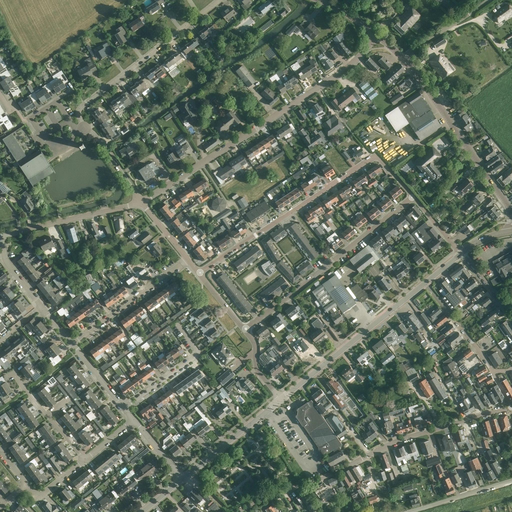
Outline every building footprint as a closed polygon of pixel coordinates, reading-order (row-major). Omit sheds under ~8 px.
[(153,0),(155,3),(144,10),(146,13),(149,11),(151,14),(152,15),(155,13),(155,12),(154,12),(160,8),(158,5),(163,2),(161,0),(153,0)] [(241,0),(244,3),(241,6),(245,11),(251,6),(249,4),(251,3),(249,1),(250,0),(241,0)] [(262,14),(273,6),(268,0),(267,0),(257,8),(262,14)] [(511,7),(509,3),(493,15),(499,23),(504,19),(506,21),(511,16),(511,7)] [(285,5),(281,8),(282,9),(278,12),(282,17),(286,14),(290,10),(285,5)] [(230,6),(221,14),(226,20),(232,16),(233,16),(236,14),(230,6)] [(398,22),(393,27),(402,34),(406,29),(409,27),(410,28),(421,16),(420,16),(420,15),(411,7),(407,11),(407,10),(399,18),(400,19),(398,22)] [(133,31),(143,25),(141,21),(145,19),(141,13),(136,15),(138,19),(129,25),(133,31)] [(311,23),(304,31),(312,39),(318,33),(313,27),(314,26),(311,23)] [(204,29),(212,39),(218,34),(220,37),(223,34),(215,24),(212,26),(211,24),(207,26),(204,28),(204,29)] [(127,41),(123,35),(126,33),(122,26),(116,30),(118,33),(114,35),(118,41),(115,43),(117,47),(127,41)] [(212,39),(204,29),(201,31),(200,31),(198,33),(198,34),(196,36),(197,37),(203,45),(206,44),(204,42),(208,39),(210,41),(212,39)] [(341,43),(337,36),(333,39),(337,45),(336,46),(345,57),(350,53),(342,42),(341,43)] [(436,49),(446,42),(443,36),(432,42),(436,49)] [(192,41),(188,44),(192,49),(193,49),(194,48),(199,44),(201,47),(203,45),(197,37),(195,39),(194,38),(191,41),(192,41)] [(114,55),(106,43),(103,45),(104,48),(97,52),(101,59),(108,55),(110,58),(114,56),(113,55),(114,55)] [(183,51),(181,53),(186,59),(188,57),(186,54),(188,53),(192,49),(188,44),(188,43),(185,45),(185,46),(182,49),(183,51)] [(92,51),(91,50),(88,45),(86,46),(92,57),(94,56),(93,55),(95,54),(93,51),(92,51)] [(333,61),(338,57),(331,48),(326,52),(333,61)] [(173,55),(170,57),(175,63),(179,59),(180,60),(181,58),(184,61),(186,59),(181,53),(179,54),(177,52),(173,55)] [(439,54),(429,62),(442,79),(454,70),(449,64),(444,57),(442,58),(439,54)] [(329,59),(327,60),(324,56),(319,59),(322,64),(327,70),(333,66),(329,59)] [(167,71),(168,73),(177,66),(175,63),(170,57),(168,60),(167,59),(164,62),(164,63),(162,65),(167,71)] [(387,70),(392,66),(383,57),(378,61),(387,70)] [(82,79),(92,74),(91,73),(97,70),(90,58),(84,61),(87,66),(78,71),(82,79)] [(375,72),(379,68),(370,58),(366,62),(375,72)] [(308,67),(312,73),(317,70),(316,67),(318,65),(314,59),(311,61),(311,60),(308,62),(310,65),(308,67)] [(0,64),(0,63),(0,72),(1,72),(3,75),(8,71),(5,67),(6,66),(3,62),(0,64)] [(155,67),(152,69),(158,78),(167,71),(162,65),(160,66),(158,64),(155,66),(155,67)] [(399,75),(405,69),(400,64),(383,79),(388,85),(396,78),(397,79),(400,76),(399,75)] [(243,65),(235,71),(248,88),(256,82),(243,65)] [(303,70),(307,77),(312,73),(308,67),(303,70)] [(149,72),(145,74),(147,76),(144,78),(152,89),(155,86),(152,83),(158,78),(152,69),(151,69),(149,71),(149,72)] [(307,77),(303,70),(297,74),(301,80),(307,77)] [(11,76),(8,71),(3,75),(4,77),(2,79),(3,80),(0,82),(3,87),(11,82),(8,77),(11,76)] [(54,79),(61,90),(66,87),(64,84),(65,83),(64,81),(67,79),(68,82),(68,81),(63,73),(55,79),(54,79)] [(282,83),(287,90),(292,86),(287,80),(284,75),(282,77),(285,81),(282,83)] [(404,80),(398,84),(400,88),(407,83),(410,87),(416,82),(410,75),(404,80)] [(287,80),(292,86),(297,83),(295,80),(297,79),(295,76),(293,76),(287,80)] [(138,82),(135,84),(135,85),(142,93),(148,88),(150,91),(152,89),(144,78),(142,80),(138,83),(138,82)] [(47,84),(50,90),(53,88),(56,93),(61,90),(54,79),(47,84)] [(365,80),(358,85),(370,101),(378,95),(365,80)] [(11,82),(3,87),(7,92),(9,90),(10,91),(12,90),(14,93),(20,89),(17,85),(16,85),(17,85),(14,86),(11,82)] [(287,90),(282,83),(277,87),(281,93),(287,90)] [(50,90),(47,84),(39,89),(41,92),(46,99),(51,96),(48,91),(50,90)] [(129,94),(135,102),(137,100),(133,95),(137,92),(140,96),(143,94),(142,93),(135,85),(132,87),(129,89),(131,93),(129,94)] [(269,101),(267,102),(271,106),(278,99),(267,88),(261,93),(269,101)] [(357,101),(361,98),(353,88),(337,101),(335,99),(331,102),(339,111),(354,98),(357,101)] [(46,99),(41,92),(39,89),(32,94),(34,97),(35,99),(38,98),(41,102),(46,99)] [(117,98),(122,104),(124,107),(125,107),(131,102),(133,104),(135,102),(129,94),(127,92),(125,94),(124,93),(121,95),(121,96),(118,98),(117,98)] [(423,98),(419,92),(407,100),(408,100),(385,115),(396,132),(409,124),(420,140),(441,126),(430,111),(431,110),(424,100),(424,101),(422,98),(423,98)] [(398,95),(394,97),(397,102),(403,98),(400,93),(398,95)] [(34,97),(32,94),(24,99),(26,101),(31,109),(36,106),(33,101),(35,99),(34,97)] [(109,105),(108,105),(120,120),(122,118),(117,113),(118,112),(119,113),(121,111),(121,110),(124,107),(122,104),(117,98),(115,100),(114,100),(110,103),(112,104),(110,106),(109,105)] [(221,107),(216,100),(212,102),(218,109),(221,107)] [(26,101),(22,104),(20,102),(21,102),(20,101),(18,103),(23,111),(25,110),(26,112),(31,109),(26,101)] [(195,120),(197,119),(187,103),(180,108),(184,113),(180,116),(184,123),(188,120),(190,123),(192,122),(193,123),(194,124),(196,122),(196,121),(195,120)] [(312,108),(309,110),(312,114),(314,118),(315,119),(317,117),(318,118),(321,116),(324,114),(317,103),(311,107),(312,108)] [(465,111),(464,112),(462,108),(457,111),(460,114),(457,116),(467,131),(473,127),(469,122),(471,120),(470,118),(465,111)] [(99,122),(107,116),(104,112),(101,114),(98,110),(92,113),(94,116),(97,120),(98,119),(99,122)] [(234,127),(240,122),(231,110),(226,114),(227,114),(216,123),(224,133),(233,126),(234,127)] [(306,118),(301,110),(296,112),(302,121),(306,118)] [(5,112),(0,115),(0,125),(3,123),(8,130),(7,131),(14,127),(14,126),(13,126),(7,115),(2,118),(0,116),(5,113),(5,112)] [(107,116),(99,122),(101,125),(100,125),(103,129),(102,129),(104,132),(111,128),(114,125),(112,122),(111,123),(108,119),(109,119),(107,116)] [(322,125),(325,129),(324,130),(328,136),(342,126),(335,116),(330,120),(330,119),(322,125)] [(290,128),(288,124),(282,128),(291,140),(293,139),(289,132),(294,129),(292,126),(290,128)] [(111,128),(104,132),(107,136),(108,139),(111,137),(112,140),(113,140),(120,135),(114,125),(111,128)] [(291,140),(282,128),(277,132),(281,138),(283,136),(287,142),(288,142),(291,146),(293,144),(290,140),(291,140)] [(303,129),(298,132),(302,138),(310,149),(314,146),(310,140),(310,139),(307,135),(303,129)] [(315,130),(311,133),(314,137),(315,137),(314,138),(318,143),(322,141),(323,144),(328,141),(321,131),(317,133),(315,130)] [(16,160),(25,154),(11,134),(3,139),(16,160)] [(272,135),(266,138),(273,148),(278,144),(272,135)] [(181,159),(187,155),(185,151),(187,150),(187,148),(189,147),(187,142),(187,140),(185,140),(182,136),(177,140),(182,148),(176,152),(180,158),(181,159)] [(215,138),(207,143),(206,142),(203,144),(204,146),(203,146),(208,152),(219,144),(219,145),(223,142),(221,139),(219,140),(217,137),(215,138)] [(314,137),(310,139),(310,140),(314,146),(318,143),(314,138),(315,137),(314,137)] [(273,148),(266,138),(261,142),(265,148),(268,147),(270,150),(273,148)] [(137,147),(134,142),(132,144),(131,143),(119,151),(123,157),(127,154),(128,155),(128,154),(130,157),(136,153),(136,150),(135,149),(137,147)] [(256,145),(260,152),(265,148),(261,142),(256,145)] [(256,145),(251,149),(253,152),(255,155),(256,157),(256,158),(257,159),(260,158),(257,154),(258,153),(260,152),(256,145)] [(171,164),(180,158),(176,152),(173,146),(169,149),(172,153),(170,154),(168,151),(165,152),(164,154),(166,157),(171,164)] [(359,146),(356,148),(355,147),(352,149),(354,153),(352,154),(353,157),(357,155),(357,157),(364,153),(359,146)] [(497,155),(494,150),(496,149),(494,146),(492,147),(483,154),(488,161),(497,155)] [(435,180),(441,175),(432,165),(441,157),(433,148),(427,153),(426,151),(414,162),(430,181),(433,179),(435,180)] [(251,149),(245,152),(247,155),(246,155),(251,163),(252,162),(252,161),(256,158),(256,157),(255,155),(253,152),(251,149)] [(25,154),(16,160),(20,165),(19,166),(33,187),(34,187),(33,185),(40,181),(54,172),(55,173),(52,167),(51,166),(41,151),(41,152),(42,153),(29,161),(25,154)] [(345,151),(341,154),(347,160),(350,157),(345,151)] [(489,169),(501,160),(504,158),(500,153),(498,155),(498,156),(486,164),(489,169)] [(235,159),(241,167),(247,163),(242,155),(235,159)] [(307,156),(299,161),(302,165),(307,161),(310,165),(312,163),(307,156)] [(235,159),(229,163),(230,164),(234,171),(235,171),(238,169),(241,173),(244,172),(241,167),(235,159)] [(502,161),(501,160),(489,169),(493,174),(497,171),(496,171),(504,165),(502,161)] [(138,171),(138,174),(142,181),(144,182),(145,181),(146,181),(147,182),(149,183),(152,180),(153,178),(152,177),(155,175),(155,174),(160,171),(158,167),(157,166),(156,167),(153,162),(149,165),(148,164),(138,171),(139,171),(138,171)] [(320,167),(326,177),(334,172),(327,162),(320,167)] [(223,168),(229,177),(236,172),(235,171),(234,171),(230,164),(223,168)] [(378,165),(372,168),(376,174),(379,172),(380,173),(382,171),(378,165)] [(508,183),(511,179),(511,166),(507,171),(502,175),(497,180),(503,187),(508,183)] [(224,180),(229,177),(223,168),(218,172),(217,171),(213,173),(221,185),(225,182),(224,180)] [(372,168),(367,172),(371,178),(373,177),(373,176),(376,174),(372,168)] [(363,174),(358,178),(361,183),(364,181),(365,182),(367,181),(363,174)] [(311,178),(316,185),(321,181),(317,175),(311,178)] [(316,185),(311,178),(306,182),(310,189),(316,185)] [(358,178),(352,182),(356,188),(359,186),(358,186),(361,183),(358,178)] [(199,182),(203,189),(209,185),(205,179),(199,182)] [(472,182),(471,182),(468,179),(459,187),(456,184),(451,189),(454,192),(455,191),(457,193),(458,192),(462,196),(464,193),(465,194),(474,185),(473,184),(473,183),(472,182)] [(0,188),(4,195),(11,190),(0,181),(0,188)] [(198,192),(203,189),(199,182),(193,186),(198,192)] [(310,189),(306,182),(301,186),(305,192),(310,189)] [(395,187),(393,189),(398,196),(402,192),(397,186),(395,182),(392,184),(395,187)] [(343,188),(347,194),(353,191),(348,184),(343,188)] [(184,192),(189,200),(192,198),(195,197),(193,195),(194,195),(190,188),(184,192)] [(343,188),(337,192),(342,198),(343,200),(348,196),(347,194),(343,188)] [(291,192),(296,198),(301,195),(297,189),(291,192)] [(393,189),(391,191),(388,189),(386,191),(388,194),(389,193),(394,199),(398,196),(393,189)] [(35,208),(29,199),(31,197),(27,190),(22,193),(25,197),(20,201),(29,212),(35,208)] [(179,197),(177,198),(177,200),(179,202),(181,204),(182,205),(186,202),(189,200),(184,192),(178,196),(179,197)] [(291,192),(286,196),(290,202),(296,198),(291,192)] [(479,193),(464,208),(468,212),(475,204),(477,206),(480,204),(485,200),(479,193)] [(333,204),(332,204),(334,206),(337,204),(336,202),(338,200),(334,194),(328,198),(333,204)] [(385,199),(383,201),(388,207),(392,204),(388,198),(388,197),(385,194),(383,196),(385,199)] [(286,196),(281,199),(285,206),(290,202),(286,196)] [(243,197),(237,201),(242,209),(249,205),(243,197)] [(265,201),(260,205),(266,214),(271,210),(266,203),(268,201),(266,197),(263,199),(265,201)] [(192,205),(194,208),(201,203),(198,198),(195,200),(196,202),(192,205)] [(218,198),(213,201),(212,206),(215,211),(220,212),(225,209),(226,204),(223,199),(218,198)] [(327,211),(331,218),(335,215),(329,207),(332,204),(333,204),(328,198),(323,202),(327,208),(329,210),(327,211)] [(359,199),(355,202),(358,207),(362,203),(364,202),(362,199),(361,198),(359,199)] [(487,210),(495,203),(491,198),(483,205),(487,210)] [(285,206),(281,199),(275,203),(280,209),(285,206)] [(383,201),(380,202),(378,200),(376,202),(378,205),(379,205),(384,210),(388,207),(383,201)] [(343,204),(341,201),(338,204),(340,207),(341,206),(344,210),(346,209),(343,204)] [(160,209),(164,215),(170,210),(166,204),(165,205),(160,209)] [(313,208),(319,216),(322,214),(323,215),(323,214),(327,220),(328,220),(330,218),(331,218),(327,211),(325,213),(323,210),(319,204),(313,208)] [(373,209),(371,210),(376,217),(380,213),(376,207),(374,204),(371,205),(373,209)] [(191,212),(190,210),(194,208),(192,205),(188,207),(185,209),(187,212),(189,213),(191,212)] [(260,205),(255,208),(262,217),(266,214),(260,205)] [(414,228),(416,230),(425,222),(424,221),(417,227),(409,217),(411,215),(416,221),(418,219),(417,218),(422,214),(415,205),(410,209),(405,213),(406,214),(404,216),(412,225),(414,228)] [(484,218),(490,214),(495,220),(496,219),(498,221),(501,218),(500,216),(501,215),(495,207),(489,212),(487,210),(482,215),(484,218)] [(255,208),(251,211),(257,220),(262,217),(255,208)] [(316,218),(319,216),(313,208),(308,212),(305,215),(310,223),(316,218)] [(232,213),(230,209),(223,214),(225,217),(232,213)] [(170,210),(164,215),(168,220),(174,215),(170,210)] [(371,210),(369,212),(366,210),(364,212),(367,215),(367,214),(372,220),(376,217),(371,210)] [(235,211),(228,216),(231,220),(238,215),(235,211)] [(252,224),(257,220),(251,211),(246,214),(252,224)] [(359,216),(357,218),(362,224),(366,221),(362,215),(363,215),(360,211),(358,213),(359,216)] [(121,233),(120,232),(123,232),(123,229),(124,228),(123,216),(114,217),(114,221),(115,221),(116,234),(121,233)] [(230,228),(227,223),(231,220),(228,216),(220,221),(223,225),(226,229),(227,231),(230,228)] [(357,218),(355,219),(352,216),(351,218),(353,221),(358,227),(362,224),(357,218)] [(402,216),(398,219),(403,226),(405,224),(408,226),(410,225),(407,221),(406,222),(402,216)] [(171,223),(175,228),(181,224),(177,219),(171,223)] [(401,228),(403,226),(398,219),(397,220),(396,219),(394,221),(395,222),(394,223),(398,229),(397,229),(400,233),(402,231),(401,228)] [(416,230),(411,234),(416,240),(417,240),(416,241),(422,248),(422,249),(423,248),(427,245),(428,245),(428,246),(429,247),(430,247),(433,252),(439,247),(440,248),(442,246),(442,244),(445,242),(444,241),(442,239),(438,235),(438,234),(432,227),(431,229),(425,222),(416,230)] [(89,225),(94,235),(96,241),(105,236),(107,239),(112,237),(107,226),(102,229),(103,231),(101,232),(100,230),(98,231),(94,223),(89,225)] [(237,228),(241,235),(247,231),(241,223),(239,225),(240,226),(237,228)] [(181,224),(175,228),(179,234),(185,229),(181,224)] [(290,231),(292,234),(290,235),(290,236),(298,230),(294,224),(288,229),(286,230),(288,233),(290,231)] [(347,228),(345,230),(351,237),(355,233),(350,228),(351,227),(348,224),(346,226),(347,228)] [(395,231),(390,225),(386,229),(391,235),(393,234),(396,236),(399,233),(396,230),(395,231)] [(73,228),(66,230),(69,240),(74,239),(75,241),(80,240),(78,233),(77,234),(76,231),(77,231),(75,226),(72,227),(73,228)] [(318,226),(313,230),(320,239),(325,235),(319,227),(318,226)] [(241,235),(237,228),(236,229),(235,227),(231,230),(232,232),(231,232),(235,239),(241,235)] [(282,227),(276,231),(281,237),(283,235),(285,236),(287,234),(282,227)] [(467,227),(462,230),(466,235),(471,231),(467,227)] [(132,240),(140,234),(139,233),(139,234),(138,233),(138,232),(135,228),(127,235),(130,239),(131,238),(132,240)] [(382,232),(386,238),(386,239),(388,242),(390,240),(389,237),(391,235),(386,229),(382,232)] [(202,230),(199,232),(197,233),(200,236),(201,235),(203,236),(200,238),(202,240),(206,237),(204,234),(205,233),(202,230)] [(294,237),(296,239),(302,235),(298,230),(290,236),(292,238),(294,237)] [(345,230),(343,232),(340,230),(338,232),(341,235),(342,235),(347,240),(351,237),(345,230)] [(271,235),(275,241),(277,242),(279,241),(278,239),(281,237),(276,231),(271,235)] [(140,234),(132,240),(134,242),(136,241),(140,246),(143,244),(144,244),(151,238),(151,237),(151,236),(149,233),(148,233),(147,232),(142,236),(140,234)] [(182,237),(186,242),(192,237),(188,232),(182,237)] [(330,236),(339,246),(343,243),(334,233),(330,236)] [(411,234),(408,236),(414,244),(414,245),(419,251),(422,248),(416,241),(417,240),(416,240),(411,234)] [(222,239),(226,245),(232,241),(227,235),(222,239)] [(265,248),(271,244),(271,243),(273,242),(268,235),(260,241),(265,248)] [(296,239),(298,242),(296,244),(298,246),(306,240),(302,235),(296,239)] [(378,235),(374,238),(380,247),(381,247),(386,243),(383,240),(383,241),(378,235)] [(50,236),(38,242),(43,251),(44,251),(43,250),(51,245),(52,247),(54,246),(55,247),(57,245),(60,250),(64,248),(60,240),(55,242),(56,242),(53,243),(50,236)] [(90,238),(88,238),(87,236),(82,237),(84,245),(89,243),(89,242),(91,241),(90,238)] [(335,250),(339,246),(330,236),(326,239),(335,250)] [(192,237),(186,242),(190,247),(196,243),(192,237)] [(374,238),(370,242),(374,248),(372,250),(376,255),(378,253),(377,251),(378,250),(378,249),(380,247),(379,245),(374,238)] [(221,249),(226,245),(222,239),(216,242),(221,249)] [(302,247),(304,250),(310,246),(306,240),(298,246),(300,248),(302,247)] [(156,244),(154,241),(146,247),(149,250),(150,249),(157,257),(163,252),(157,244),(156,244)] [(265,248),(269,255),(276,251),(271,244),(265,248)] [(353,265),(359,272),(370,263),(372,265),(376,261),(377,262),(379,259),(368,245),(365,247),(349,260),(353,265)] [(193,251),(197,256),(203,251),(199,246),(193,251)] [(251,251),(257,258),(263,254),(257,246),(251,251)] [(304,250),(306,253),(304,254),(306,256),(313,251),(310,246),(304,250)] [(203,251),(197,256),(202,261),(208,257),(203,251)] [(251,251),(245,255),(251,262),(257,258),(251,251)] [(280,258),(276,251),(269,255),(274,262),(280,258)] [(308,255),(310,258),(308,259),(310,262),(312,260),(318,256),(313,251),(306,256),(306,257),(308,255)] [(511,275),(511,251),(493,262),(504,280),(511,275)] [(418,254),(413,258),(418,264),(426,258),(421,252),(420,253),(420,252),(417,254),(418,254)] [(245,255),(240,259),(246,267),(251,262),(245,255)] [(27,261),(29,260),(27,257),(26,259),(24,256),(18,261),(21,266),(27,261)] [(404,275),(409,271),(407,268),(410,266),(404,257),(400,260),(401,261),(396,265),(398,267),(404,275)] [(238,272),(246,267),(240,259),(234,264),(237,268),(236,269),(238,272)] [(282,272),(287,266),(281,260),(276,265),(282,272)] [(305,263),(302,265),(307,271),(312,267),(308,261),(307,261),(306,260),(304,262),(305,263)] [(27,261),(21,266),(26,271),(32,266),(27,261)] [(269,261),(261,265),(262,268),(264,270),(264,271),(265,272),(267,274),(270,276),(276,270),(273,266),(276,264),(274,263),(272,265),(269,261)] [(48,267),(43,271),(46,274),(51,270),(50,270),(53,268),(51,265),(49,267),(48,267)] [(135,274),(130,267),(129,265),(126,267),(133,277),(136,275),(135,274)] [(302,265),(299,267),(298,266),(296,268),(297,269),(301,275),(307,271),(302,265)] [(467,280),(471,276),(466,270),(462,265),(450,274),(454,280),(462,273),(467,280)] [(32,266),(26,271),(30,276),(36,271),(32,266)] [(282,272),(288,279),(294,273),(287,266),(282,272)] [(387,269),(394,278),(397,276),(399,279),(404,275),(398,267),(393,271),(390,267),(387,269)] [(150,276),(145,269),(139,273),(144,281),(150,276)] [(9,280),(6,276),(7,276),(3,271),(0,272),(0,285),(4,282),(5,283),(9,280)] [(36,271),(30,276),(34,281),(40,276),(36,271)] [(217,280),(221,286),(229,279),(223,272),(220,274),(221,276),(217,280)] [(296,272),(294,273),(288,279),(293,284),(300,278),(296,272)] [(133,277),(126,281),(132,289),(138,285),(135,281),(139,278),(136,275),(133,277)] [(322,284),(343,313),(356,303),(335,275),(322,284)] [(277,282),(282,289),(288,285),(282,277),(277,282)] [(377,280),(378,282),(385,291),(390,288),(383,278),(383,279),(381,277),(377,280)] [(493,286),(500,282),(498,277),(491,281),(493,286)] [(221,286),(226,291),(234,285),(229,279),(221,286)] [(458,290),(464,297),(469,294),(467,291),(469,290),(469,291),(478,285),(474,279),(465,286),(463,288),(462,287),(459,289),(458,290)] [(41,290),(48,284),(47,282),(45,283),(43,280),(37,285),(41,290)] [(457,291),(458,290),(459,289),(462,287),(465,284),(461,280),(453,286),(457,291)] [(457,291),(455,293),(450,287),(451,287),(451,286),(450,284),(449,284),(448,285),(445,281),(440,285),(447,294),(443,297),(453,310),(466,299),(464,297),(458,290),(457,291)] [(170,286),(174,292),(179,288),(175,282),(170,286)] [(282,289),(277,282),(271,286),(276,294),(282,289)] [(371,287),(366,291),(359,282),(350,290),(360,303),(367,297),(366,296),(368,294),(374,301),(379,296),(374,290),(373,290),(371,287)] [(123,296),(118,290),(113,283),(111,284),(113,287),(110,289),(111,291),(118,300),(123,296)] [(48,284),(41,290),(45,295),(51,290),(47,285),(49,284),(48,284)] [(226,291),(231,297),(238,291),(234,285),(226,291)] [(322,285),(312,292),(326,312),(328,311),(331,314),(327,317),(329,320),(331,319),(336,324),(346,317),(343,313),(322,285)] [(118,290),(123,296),(128,292),(123,286),(118,290)] [(174,292),(170,286),(165,289),(169,295),(174,292)] [(264,291),(270,299),(276,294),(271,286),(264,291)] [(3,297),(11,291),(7,287),(3,290),(0,287),(0,295),(1,295),(3,297)] [(160,293),(164,299),(167,302),(171,298),(169,295),(165,289),(160,293)] [(476,300),(485,293),(481,289),(472,295),(473,296),(471,298),(473,300),(475,299),(476,300)] [(51,290),(45,295),(49,299),(55,295),(51,290)] [(11,291),(3,297),(5,300),(3,301),(6,305),(13,301),(11,298),(14,295),(11,291)] [(118,300),(111,291),(106,295),(113,303),(118,300)] [(231,297),(236,303),(243,297),(238,291),(231,297)] [(270,299),(264,291),(258,296),(260,299),(262,298),(265,303),(270,299)] [(61,298),(57,293),(55,295),(49,299),(53,305),(59,300),(61,298)] [(105,293),(102,295),(104,297),(105,299),(103,301),(108,307),(113,303),(106,295),(105,293)] [(155,297),(159,303),(164,299),(160,293),(155,297)] [(89,300),(90,302),(95,309),(100,305),(96,299),(93,301),(90,296),(87,298),(89,300)] [(150,300),(154,306),(159,303),(155,297),(150,300)] [(236,303),(241,310),(248,303),(243,297),(236,303)] [(488,297),(481,302),(477,305),(476,304),(475,305),(472,307),(474,310),(483,304),(485,307),(492,302),(488,297)] [(69,306),(70,306),(72,308),(76,305),(74,303),(75,302),(74,302),(72,300),(67,304),(69,306)] [(90,313),(95,309),(90,302),(89,300),(86,302),(88,304),(85,306),(90,313)] [(150,300),(145,304),(149,310),(151,308),(153,310),(155,308),(154,307),(154,306),(150,300)] [(373,315),(383,306),(378,300),(367,309),(373,315)] [(14,311),(22,305),(19,301),(14,305),(12,302),(5,308),(5,307),(2,310),(3,311),(4,312),(9,309),(10,310),(12,309),(14,311)] [(474,310),(472,307),(475,305),(472,301),(465,307),(468,310),(469,309),(471,311),(473,309),(474,310)] [(248,303),(241,310),(245,315),(249,311),(251,313),(254,310),(248,303)] [(19,321),(24,317),(21,313),(25,309),(22,305),(14,311),(16,314),(15,315),(19,321)] [(293,305),(285,311),(290,317),(295,314),(297,317),(302,314),(305,318),(306,320),(309,318),(307,316),(299,305),(295,308),(295,307),(293,305)] [(90,313),(85,306),(80,310),(85,316),(90,313)] [(136,310),(142,319),(147,316),(141,307),(136,310)] [(193,317),(195,319),(204,312),(201,309),(200,307),(189,316),(191,318),(193,317)] [(432,322),(437,318),(436,317),(442,312),(438,307),(427,316),(432,322)] [(66,314),(64,310),(62,308),(57,311),(61,316),(64,314),(68,319),(65,321),(70,327),(75,323),(69,315),(67,313),(66,314)] [(497,308),(487,316),(487,317),(481,322),(484,326),(491,321),(501,313),(497,308)] [(85,316),(80,310),(75,313),(80,320),(85,316)] [(142,319),(136,310),(131,314),(135,320),(137,323),(142,319)] [(69,315),(75,323),(80,320),(75,313),(74,311),(69,315)] [(195,322),(197,325),(207,316),(206,315),(206,314),(204,312),(195,319),(196,321),(195,322)] [(426,326),(431,323),(423,312),(419,316),(426,326)] [(135,320),(131,314),(125,318),(130,324),(135,320)] [(409,328),(413,333),(417,338),(424,347),(428,343),(426,341),(427,340),(423,335),(422,336),(419,332),(419,329),(423,326),(413,314),(406,319),(408,322),(407,324),(410,327),(409,328)] [(444,315),(436,322),(433,324),(437,328),(448,319),(444,315)] [(200,326),(202,328),(211,320),(208,317),(208,318),(207,316),(197,325),(198,327),(200,326)] [(278,317),(270,323),(275,329),(282,323),(285,326),(290,333),(293,331),(288,324),(283,317),(280,319),(278,317)] [(130,324),(125,318),(120,321),(127,331),(133,327),(130,324)] [(325,335),(320,329),(324,326),(318,318),(311,323),(317,330),(310,336),(315,342),(325,335)] [(37,324),(33,319),(26,325),(30,331),(30,330),(33,334),(36,332),(44,326),(40,322),(37,324)] [(213,323),(211,320),(202,328),(204,330),(202,331),(204,333),(213,327),(214,325),(213,324),(213,323)] [(501,325),(507,334),(506,335),(510,341),(511,340),(511,339),(511,329),(506,321),(501,325)] [(402,324),(400,326),(398,325),(397,326),(397,328),(400,331),(399,332),(402,335),(405,332),(408,335),(410,334),(408,330),(402,324)] [(486,334),(493,329),(490,324),(483,330),(486,334)] [(456,329),(452,325),(447,329),(445,327),(441,330),(446,337),(447,335),(456,329)] [(42,343),(47,339),(44,336),(43,334),(47,330),(44,326),(36,332),(38,334),(37,336),(40,340),(42,343)] [(265,338),(270,334),(268,331),(264,326),(257,332),(257,333),(256,334),(259,337),(260,336),(261,337),(263,335),(265,338)] [(214,328),(213,327),(204,333),(202,335),(204,337),(206,336),(207,338),(217,330),(214,327),(214,328)] [(297,331),(302,337),(305,335),(300,328),(297,331)] [(120,339),(122,342),(124,340),(122,337),(125,335),(120,329),(115,333),(120,339)] [(217,330),(207,338),(209,340),(207,341),(209,344),(220,335),(218,334),(219,333),(217,330)] [(399,342),(401,341),(394,330),(387,335),(387,336),(383,338),(385,341),(384,342),(388,346),(389,345),(391,344),(393,346),(396,343),(396,344),(399,342)] [(327,334),(332,345),(337,342),(332,331),(327,334)] [(458,332),(448,340),(444,343),(448,349),(445,351),(449,355),(455,350),(451,347),(452,346),(453,346),(463,338),(458,332)] [(110,336),(115,343),(120,339),(115,333),(110,336)] [(143,342),(136,333),(130,337),(137,346),(143,342)] [(136,333),(143,342),(148,338),(146,335),(143,338),(141,335),(139,336),(136,333)] [(157,334),(152,338),(153,340),(155,343),(160,339),(158,337),(157,334)] [(17,340),(22,347),(27,342),(22,336),(17,340)] [(115,343),(110,336),(105,340),(109,347),(115,343)] [(271,340),(276,347),(281,344),(275,337),(271,340)] [(12,345),(17,351),(22,347),(17,340),(12,345)] [(109,347),(105,340),(100,344),(104,350),(107,348),(108,351),(111,349),(109,347)] [(306,350),(308,348),(302,340),(296,345),(302,353),(303,352),(304,352),(306,351),(306,350)] [(378,354),(384,349),(387,352),(389,350),(387,347),(381,340),(373,347),(378,354)] [(498,344),(503,350),(508,346),(503,340),(498,344)] [(128,350),(130,352),(136,347),(131,341),(128,343),(126,345),(129,349),(128,349),(128,350)] [(49,353),(57,347),(54,343),(50,346),(49,344),(43,349),(46,352),(48,351),(49,353)] [(95,347),(99,354),(100,353),(102,357),(105,355),(102,352),(104,350),(100,344),(95,347)] [(222,344),(214,351),(225,364),(233,357),(222,344)] [(285,344),(279,349),(283,353),(289,348),(285,344)] [(7,349),(13,357),(12,355),(17,351),(12,345),(7,349)] [(175,349),(179,355),(184,351),(180,345),(177,347),(175,345),(173,346),(175,349)] [(57,347),(49,353),(51,356),(49,358),(55,365),(60,361),(56,355),(61,351),(57,347)] [(99,354),(95,347),(90,351),(94,357),(99,354)] [(272,352),(269,348),(267,350),(273,358),(276,356),(272,352)] [(272,352),(276,356),(279,354),(274,348),(271,350),(269,348),(272,352)] [(13,357),(7,349),(1,353),(6,359),(9,357),(11,359),(13,357)] [(174,359),(179,355),(175,349),(170,352),(174,359)] [(467,358),(474,353),(470,349),(464,354),(457,360),(460,364),(467,358)] [(363,355),(367,361),(372,357),(367,351),(363,355)] [(165,352),(163,354),(165,356),(169,362),(174,359),(170,352),(167,354),(165,352)] [(294,355),(295,354),(292,352),(291,352),(288,355),(287,354),(285,356),(286,357),(282,360),(286,366),(290,363),(292,365),(295,362),(294,360),(296,358),(294,355)] [(384,366),(395,357),(391,352),(380,361),(384,366)] [(496,352),(489,356),(496,367),(503,362),(496,352)] [(278,372),(269,361),(263,353),(260,356),(259,358),(262,362),(261,362),(264,366),(267,363),(271,368),(268,370),(273,377),(278,372)] [(370,367),(372,365),(370,362),(369,363),(367,361),(363,355),(358,359),(362,365),(364,363),(366,365),(367,364),(370,367)] [(160,360),(164,366),(169,362),(164,356),(160,360)] [(164,366),(160,360),(159,360),(157,357),(155,359),(157,361),(154,363),(159,370),(164,366)] [(269,361),(278,372),(283,368),(278,362),(276,364),(274,361),(273,362),(271,359),(269,361)] [(24,374),(32,368),(30,365),(31,364),(28,360),(23,364),(25,366),(21,370),(24,374)] [(454,361),(446,366),(443,368),(446,373),(449,371),(453,377),(457,374),(456,371),(459,370),(454,361)] [(141,364),(143,368),(150,376),(155,373),(149,364),(146,366),(144,362),(141,364)] [(109,366),(107,364),(107,363),(100,368),(103,371),(109,366)] [(402,363),(399,365),(404,372),(411,367),(409,363),(404,366),(402,363)] [(463,374),(469,369),(464,363),(459,367),(463,374)] [(71,374),(77,369),(73,364),(67,369),(71,374)] [(341,373),(345,377),(348,381),(355,375),(352,372),(354,370),(350,366),(344,370),(343,370),(342,371),(342,372),(341,373)] [(488,371),(485,366),(475,372),(478,377),(488,371)] [(144,380),(141,375),(138,376),(132,367),(129,369),(131,372),(134,376),(135,378),(140,383),(144,380)] [(405,371),(412,383),(420,378),(413,367),(405,371)] [(27,378),(32,375),(36,380),(41,376),(35,369),(34,371),(32,368),(24,374),(27,378)] [(143,368),(141,370),(143,373),(141,375),(144,380),(150,376),(143,368)] [(77,369),(71,374),(75,379),(81,374),(77,369)] [(229,369),(218,379),(223,385),(234,375),(229,369)] [(193,374),(198,380),(203,377),(198,370),(193,374)] [(55,377),(57,380),(60,383),(64,380),(61,377),(62,375),(60,373),(55,377)] [(355,377),(360,383),(365,378),(360,373),(355,377)] [(81,374),(75,379),(79,384),(85,379),(81,374)] [(125,385),(124,383),(121,379),(117,374),(113,377),(117,383),(119,382),(121,384),(118,386),(121,389),(124,394),(130,391),(125,385)] [(193,374),(188,377),(193,384),(198,380),(193,374)] [(465,380),(469,386),(473,384),(468,375),(464,377),(466,379),(465,380)] [(491,376),(485,379),(488,384),(494,381),(491,376)] [(57,381),(54,377),(48,381),(52,385),(57,381)] [(188,377),(183,380),(188,387),(193,384),(188,377)] [(435,377),(429,381),(441,400),(447,396),(445,393),(446,393),(443,388),(442,388),(435,377)] [(135,378),(133,380),(131,382),(135,387),(140,383),(135,378)] [(232,378),(224,386),(225,388),(228,385),(229,387),(235,382),(232,378)] [(245,381),(242,378),(236,384),(243,391),(246,389),(248,392),(253,387),(246,380),(245,381)] [(431,387),(428,382),(425,378),(418,383),(420,387),(427,398),(434,394),(430,387),(431,387)] [(85,379),(79,384),(80,386),(78,388),(81,391),(83,389),(89,384),(85,379)] [(511,388),(506,379),(500,383),(511,401),(511,400),(511,388)] [(183,380),(179,384),(183,391),(188,387),(183,380)] [(336,394),(331,398),(340,409),(345,405),(342,401),(343,400),(339,394),(343,390),(346,393),(337,382),(335,383),(333,380),(330,382),(329,381),(328,383),(327,384),(336,394)] [(5,382),(0,385),(0,384),(0,391),(8,386),(5,382)] [(128,383),(125,385),(130,391),(135,387),(131,382),(128,384),(128,383)] [(178,394),(183,391),(179,384),(174,388),(178,394)] [(491,388),(492,389),(499,404),(506,400),(501,392),(497,385),(492,388),(491,388)] [(0,392),(1,395),(0,395),(0,396),(3,401),(8,398),(6,394),(11,391),(8,386),(0,391),(0,392)] [(44,388),(38,393),(42,398),(50,391),(49,389),(46,386),(44,388)] [(224,406),(221,408),(220,406),(220,407),(226,415),(232,410),(227,404),(223,399),(228,394),(222,387),(211,396),(213,399),(218,396),(221,400),(220,401),(224,406)] [(458,391),(461,397),(466,394),(463,388),(458,391)] [(87,399),(93,394),(89,389),(83,394),(87,399)] [(326,396),(321,389),(316,393),(315,393),(313,394),(313,395),(313,396),(317,402),(314,404),(322,415),(322,414),(333,405),(326,396)] [(165,394),(169,400),(171,403),(174,401),(172,398),(174,397),(170,390),(165,394)] [(50,391),(42,398),(46,403),(52,398),(48,393),(51,391),(50,391)] [(485,394),(483,394),(481,391),(478,393),(481,396),(487,407),(491,405),(485,394)] [(498,402),(493,393),(492,391),(487,394),(494,405),(498,402)] [(481,410),(483,409),(485,407),(479,397),(477,393),(472,396),(474,400),(480,410),(481,410)] [(89,406),(97,399),(93,394),(87,399),(85,401),(87,404),(89,406)] [(169,400),(165,394),(159,398),(166,407),(168,405),(166,402),(169,400)] [(362,394),(357,397),(360,402),(366,399),(362,394)] [(52,398),(46,403),(50,408),(56,403),(52,398)] [(166,407),(159,398),(154,401),(159,408),(161,406),(164,409),(166,407)] [(464,401),(471,413),(476,410),(471,403),(468,398),(463,400),(463,401),(464,401)] [(95,409),(101,404),(97,399),(89,406),(88,407),(90,409),(93,407),(95,409)] [(342,444),(326,421),(322,415),(314,404),(311,400),(299,409),(299,408),(297,409),(297,411),(298,411),(297,415),(296,415),(296,417),(297,418),(298,417),(319,448),(326,443),(331,451),(333,450),(339,446),(342,444)] [(463,401),(463,400),(459,403),(462,408),(466,415),(471,413),(464,401),(463,401)] [(202,402),(197,406),(203,413),(207,409),(202,402)] [(19,415),(21,413),(28,409),(24,403),(15,410),(19,415)] [(181,409),(177,412),(179,414),(181,416),(187,411),(182,404),(179,406),(181,409)] [(410,413),(414,412),(416,411),(420,410),(419,406),(418,406),(418,404),(408,407),(410,413)] [(102,417),(104,415),(110,410),(106,405),(100,410),(98,412),(102,417)] [(145,408),(153,418),(155,416),(152,411),(153,409),(150,405),(145,408)] [(197,406),(194,408),(196,411),(202,418),(204,420),(206,418),(203,413),(197,406)] [(226,415),(220,407),(211,414),(215,418),(218,416),(221,419),(226,415)] [(148,422),(153,419),(153,418),(145,408),(140,412),(141,413),(140,413),(142,417),(143,416),(143,417),(146,420),(147,419),(148,422)] [(25,419),(32,414),(28,409),(21,413),(25,419)] [(108,420),(114,415),(110,410),(104,415),(108,420)] [(69,415),(67,412),(61,417),(65,423),(71,418),(74,415),(72,413),(69,415)] [(373,421),(376,419),(371,412),(368,415),(373,421)] [(394,426),(392,420),(390,415),(389,412),(382,414),(385,422),(381,424),(383,432),(384,432),(385,434),(392,432),(390,427),(394,426)] [(29,424),(35,419),(32,414),(25,419),(29,424)] [(93,414),(88,418),(90,421),(93,419),(95,422),(97,421),(95,418),(96,417),(93,414)] [(348,431),(345,427),(337,415),(336,416),(335,414),(332,416),(331,415),(326,419),(333,428),(336,433),(340,437),(348,431)] [(427,419),(423,420),(425,425),(432,423),(431,418),(430,414),(426,415),(427,419)] [(114,415),(108,420),(112,426),(118,421),(114,415)] [(167,415),(163,418),(164,418),(170,426),(177,421),(174,418),(170,420),(167,415)] [(508,427),(510,427),(507,415),(500,418),(503,432),(509,430),(508,427)] [(71,418),(65,423),(69,427),(75,422),(71,418)] [(423,420),(419,422),(417,418),(414,419),(415,423),(417,428),(425,425),(423,420)] [(497,418),(491,420),(495,433),(501,431),(497,418)] [(35,419),(29,424),(33,429),(39,424),(35,419)] [(75,422),(69,427),(73,432),(79,427),(82,425),(78,420),(75,422)] [(200,420),(197,422),(205,432),(210,428),(205,421),(202,423),(200,420)] [(408,425),(404,426),(406,431),(413,429),(412,424),(411,424),(410,420),(407,421),(408,425)] [(485,430),(484,430),(486,437),(493,435),(489,421),(483,422),(485,430)] [(191,430),(185,422),(183,424),(189,432),(191,430)] [(195,424),(193,426),(194,428),(195,429),(200,436),(205,432),(197,422),(195,424)] [(371,430),(363,436),(368,442),(378,435),(375,431),(378,429),(372,422),(367,426),(371,430)] [(404,426),(400,428),(398,423),(395,425),(398,434),(406,431),(404,426)] [(42,436),(49,430),(45,425),(37,430),(40,434),(37,436),(38,438),(42,436)] [(88,433),(85,430),(88,428),(86,426),(81,431),(82,433),(79,435),(83,440),(92,433),(90,431),(88,433)] [(104,436),(98,428),(96,430),(96,431),(101,438),(104,436)] [(462,429),(455,431),(458,442),(465,440),(462,429)] [(44,439),(39,443),(40,444),(53,435),(49,430),(42,436),(44,439)] [(6,433),(0,437),(0,438),(3,443),(10,438),(8,436),(11,434),(8,431),(6,433)] [(19,432),(11,437),(14,441),(22,435),(19,432)] [(92,433),(83,440),(88,445),(96,438),(95,436),(94,436),(92,434),(92,433)] [(183,434),(190,444),(195,440),(190,433),(185,437),(183,434)] [(133,434),(128,438),(132,444),(134,446),(139,442),(133,434)] [(175,435),(172,437),(176,442),(179,440),(185,448),(186,448),(189,446),(189,445),(190,444),(183,434),(178,438),(175,435)] [(53,435),(40,444),(40,445),(45,441),(48,445),(45,447),(46,448),(57,441),(53,435)] [(171,439),(165,444),(168,447),(171,446),(173,448),(169,450),(175,457),(181,452),(174,444),(176,442),(172,437),(170,435),(168,436),(171,439)] [(446,436),(438,438),(442,451),(450,449),(451,452),(455,450),(452,440),(449,442),(448,441),(446,436)] [(122,442),(128,448),(132,444),(128,438),(122,442)] [(429,440),(421,443),(421,444),(420,444),(422,448),(425,455),(433,452),(429,440)] [(59,452),(65,447),(61,442),(55,447),(59,452)] [(122,452),(128,448),(122,442),(117,446),(122,452)] [(11,452),(19,446),(16,443),(9,448),(11,452)] [(409,445),(413,456),(416,455),(417,457),(419,456),(415,443),(413,444),(409,445)] [(406,447),(404,447),(409,460),(411,459),(410,457),(413,456),(409,445),(406,446),(406,447)] [(14,456),(21,450),(19,446),(11,452),(14,456)] [(339,446),(333,450),(335,455),(327,459),(331,466),(346,458),(342,451),(339,446)] [(499,446),(494,449),(496,453),(497,453),(498,456),(502,454),(501,451),(501,450),(499,446)] [(62,457),(69,453),(65,447),(59,452),(56,454),(60,459),(62,457)] [(402,447),(398,449),(402,460),(405,459),(406,461),(409,460),(404,447),(402,448),(402,447)] [(400,461),(402,460),(398,449),(395,450),(395,451),(393,451),(398,464),(401,463),(400,461)] [(490,449),(487,451),(485,452),(488,459),(489,460),(491,459),(494,458),(490,449)] [(21,450),(14,456),(17,459),(24,454),(21,450)] [(123,462),(120,459),(123,457),(119,452),(116,454),(114,451),(109,456),(115,463),(119,460),(121,463),(123,462)] [(62,457),(60,459),(62,461),(64,460),(66,462),(72,458),(69,453),(62,457)] [(24,454),(17,459),(20,463),(27,458),(24,454)] [(385,454),(380,456),(384,466),(384,468),(390,467),(389,464),(385,454)] [(134,457),(133,455),(129,458),(126,455),(123,458),(127,463),(134,457)] [(110,467),(113,464),(116,467),(117,466),(115,463),(109,456),(104,460),(112,470),(113,470),(110,467)] [(441,463),(439,457),(430,460),(432,466),(441,463)] [(473,460),(477,469),(478,469),(481,473),(484,472),(482,468),(477,458),(473,460)] [(30,465),(25,468),(28,472),(35,467),(38,465),(34,460),(34,459),(29,463),(30,465)] [(49,469),(52,467),(46,459),(43,461),(49,469)] [(217,485),(241,465),(235,459),(212,478),(217,485)] [(105,471),(108,468),(111,472),(112,470),(104,460),(99,464),(105,471)] [(153,460),(145,466),(151,473),(159,467),(158,467),(160,465),(156,460),(154,461),(153,460)] [(477,469),(473,460),(468,462),(472,471),(477,469)] [(496,477),(492,470),(488,462),(483,465),(487,473),(486,473),(490,481),(496,477)] [(502,473),(498,465),(496,462),(490,464),(496,476),(497,475),(502,473)] [(57,464),(56,464),(55,463),(54,463),(52,464),(53,467),(58,472),(61,470),(57,464)] [(100,475),(103,473),(106,475),(107,474),(105,471),(99,464),(94,468),(100,475)] [(406,464),(400,466),(402,472),(403,471),(404,474),(409,472),(406,464)] [(439,464),(433,467),(437,476),(443,473),(439,464)] [(151,473),(145,466),(138,472),(135,474),(140,480),(142,478),(143,479),(151,473)] [(31,476),(38,471),(35,467),(28,472),(31,476)] [(285,478),(292,471),(287,467),(280,474),(285,478)] [(355,467),(350,471),(357,482),(362,479),(355,467)] [(92,472),(90,474),(88,470),(83,474),(88,480),(93,476),(93,477),(95,475),(92,472)] [(132,476),(128,479),(126,476),(122,479),(125,482),(130,489),(138,483),(137,482),(140,480),(135,474),(132,470),(129,472),(132,476)] [(349,470),(344,473),(350,482),(351,485),(356,482),(354,480),(349,471),(349,470)] [(455,484),(457,488),(463,485),(457,474),(455,470),(450,473),(452,477),(451,477),(455,484)] [(38,471),(31,476),(34,480),(41,474),(38,471)] [(383,481),(386,480),(386,479),(384,471),(377,473),(378,475),(375,476),(377,482),(380,481),(383,480),(383,481)] [(476,481),(475,481),(471,471),(464,473),(468,483),(470,489),(477,486),(476,481)] [(43,473),(41,475),(41,474),(34,480),(37,484),(40,481),(42,483),(47,480),(43,473)] [(78,478),(83,484),(88,480),(83,474),(78,478)] [(342,479),(340,475),(336,478),(335,477),(326,481),(329,487),(338,483),(341,487),(338,488),(342,495),(346,493),(342,486),(345,485),(342,479)] [(342,479),(345,485),(347,487),(350,485),(345,477),(342,479)] [(83,484),(78,478),(73,482),(78,488),(80,491),(85,487),(83,484)] [(453,488),(449,478),(443,481),(447,490),(446,491),(448,494),(447,495),(455,491),(453,488)] [(0,492),(2,495),(8,490),(0,480),(0,492)] [(130,489),(125,482),(117,488),(122,495),(130,489)] [(318,486),(311,491),(314,495),(316,493),(317,495),(320,498),(321,498),(324,501),(330,496),(328,493),(329,492),(324,484),(318,487),(318,486)] [(67,492),(65,489),(60,493),(66,501),(71,497),(72,498),(75,496),(71,491),(70,492),(69,491),(67,492)] [(358,500),(364,496),(360,489),(351,494),(353,497),(352,498),(357,505),(359,504),(356,499),(358,499),(358,500)] [(114,490),(105,496),(101,492),(100,493),(109,505),(116,499),(119,497),(114,490)] [(192,490),(188,494),(197,503),(198,503),(202,498),(205,501),(206,502),(209,498),(201,490),(198,492),(196,490),(194,492),(192,490)] [(99,511),(109,505),(100,493),(96,496),(99,501),(96,504),(95,503),(92,505),(96,511),(99,511)] [(300,498),(310,511),(312,511),(316,510),(311,503),(310,504),(304,495),(300,498)] [(294,499),(298,506),(303,503),(298,496),(294,499)] [(376,496),(368,498),(370,504),(378,502),(376,496)] [(412,507),(419,505),(417,498),(410,500),(412,507)] [(47,511),(51,511),(52,511),(55,511),(58,510),(55,506),(53,508),(48,502),(43,507),(47,511)] [(201,511),(197,509),(193,506),(191,508),(186,503),(182,507),(186,511),(201,511)]
